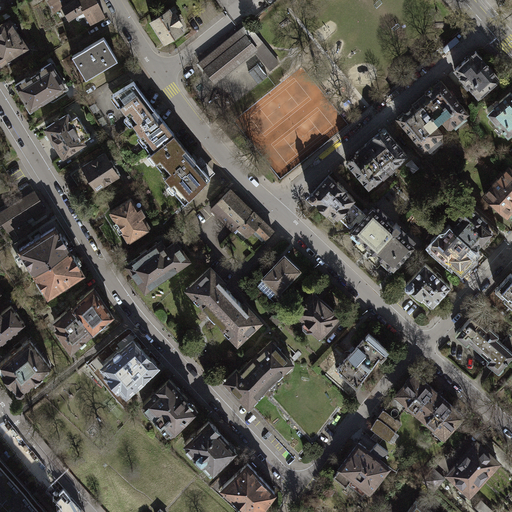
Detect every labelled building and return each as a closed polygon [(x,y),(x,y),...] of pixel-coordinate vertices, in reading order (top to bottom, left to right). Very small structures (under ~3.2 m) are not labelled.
[(49,0),(55,11),(62,7),(68,19),(85,10),(92,22),(104,15),(100,8),(95,0),(49,0)] [(168,8),(150,19),(165,42),(183,30),(179,24),(182,22),(175,12),(172,14),(168,8)] [(0,61),(24,46),(8,20),(0,24),(0,61)] [(271,69),(279,63),(267,48),(266,49),(263,44),(263,43),(247,23),(199,62),(216,82),(255,50),(271,69)] [(72,55),(86,78),(117,59),(103,37),(72,55)] [(500,78),(476,50),(455,69),(478,96),(500,78)] [(15,84),(30,109),(66,87),(50,62),(41,68),(42,70),(26,80),(25,78),(15,84)] [(260,63),(251,71),(261,83),(270,76),(260,63)] [(151,152),(174,134),(132,80),(113,94),(120,103),(118,104),(138,130),(135,132),(151,152)] [(441,80),(420,99),(438,120),(441,117),(448,125),(452,124),(467,111),(441,80)] [(511,131),(511,93),(510,91),(488,112),(509,134),(511,131)] [(420,99),(398,117),(424,148),(440,134),(440,131),(434,123),(438,120),(420,99)] [(67,114),(46,127),(51,136),(50,140),(53,145),(57,146),(63,155),(84,142),(82,140),(90,135),(77,113),(69,118),(67,114)] [(384,127),(365,144),(387,170),(407,153),(384,127)] [(206,181),(209,177),(174,134),(151,152),(148,155),(154,163),(156,161),(166,174),(164,176),(170,183),(167,185),(172,192),(175,191),(185,203),(206,181)] [(365,144),(346,160),(369,186),(387,170),(365,144)] [(104,152),(82,166),(84,168),(82,171),(84,175),(89,176),(96,188),(118,174),(113,167),(116,165),(111,159),(110,160),(104,152)] [(411,160),(406,164),(413,172),(418,168),(411,160)] [(511,168),(509,166),(498,179),(511,191),(511,168)] [(353,198),(329,175),(310,195),(327,211),(330,208),(350,227),(356,221),(358,222),(366,213),(351,200),(353,198)] [(511,191),(498,179),(484,194),(510,218),(511,215),(511,191)] [(211,208),(234,231),(252,211),(230,189),(211,208)] [(0,218),(8,231),(45,207),(34,190),(0,211),(0,218)] [(131,198),(111,210),(116,219),(113,221),(119,232),(123,230),(128,238),(149,226),(142,215),(145,214),(141,206),(137,208),(131,198)] [(498,230),(468,204),(459,215),(461,217),(452,226),(475,247),(482,240),(486,244),(498,230)] [(393,225),(373,206),(366,213),(358,222),(350,231),(360,241),(362,238),(383,257),(380,260),(391,270),(402,258),(404,261),(408,256),(405,254),(414,244),(397,229),(400,226),(396,222),(393,225)] [(272,230),(252,211),(234,231),(235,232),(240,227),(248,235),(255,227),(265,237),(272,230)] [(19,248),(34,272),(69,250),(54,226),(19,248)] [(475,247),(452,226),(444,236),(442,234),(432,245),(462,272),(473,259),(469,254),(475,247)] [(161,241),(128,263),(145,288),(188,259),(176,241),(166,248),(161,241)] [(83,272),(69,250),(34,272),(48,294),(83,272)] [(264,278),(257,286),(270,298),(278,289),(279,290),(299,269),(284,255),(263,277),(264,278)] [(450,285),(425,262),(406,283),(431,306),(450,285)] [(222,279),(210,266),(189,286),(198,295),(196,297),(210,311),(211,310),(217,316),(215,318),(229,333),(231,330),(240,339),(260,320),(248,308),(247,309),(220,281),(222,279)] [(511,273),(511,272),(496,289),(503,295),(505,293),(508,296),(505,299),(511,305),(511,273)] [(0,323),(20,308),(0,283),(0,323)] [(72,306),(92,331),(114,315),(94,289),(72,306)] [(339,314),(313,291),(295,311),(305,320),(303,322),(303,327),(306,330),(312,330),(319,337),(339,314)] [(71,347),(92,331),(72,306),(55,320),(59,325),(56,327),(71,347)] [(0,323),(0,369),(14,387),(56,355),(20,308),(0,323)] [(487,328),(472,315),(458,331),(462,335),(460,337),(465,342),(467,339),(488,358),(486,360),(493,366),(495,364),(500,369),(511,355),(511,335),(510,333),(502,342),(497,337),(499,334),(489,326),(487,328)] [(369,331),(337,368),(356,384),(379,357),(382,359),(390,349),(369,331)] [(131,338),(101,365),(107,371),(104,374),(116,387),(118,386),(124,392),(155,365),(131,338)] [(236,368),(226,378),(248,402),(291,362),(289,360),(272,341),(239,371),(236,368)] [(291,362),(248,402),(298,456),(315,441),(347,397),(299,351),(289,360),(291,362)] [(462,414),(415,372),(396,393),(443,435),(462,414)] [(196,407),(169,378),(143,403),(171,432),(196,407)] [(382,408),(370,425),(391,441),(404,424),(382,408)] [(206,420),(182,443),(201,462),(203,461),(211,470),(233,449),(215,429),(215,427),(210,422),(208,422),(206,420)] [(370,450),(360,442),(333,475),(353,491),(355,488),(363,495),(369,488),(388,465),(378,457),(388,450),(377,441),(370,450)] [(477,442),(449,471),(469,491),(481,478),(485,478),(488,476),(490,473),(490,469),(497,461),(477,442)] [(0,511),(49,511),(0,456),(0,511)] [(257,511),(275,491),(248,462),(222,486),(250,511),(257,511)] [(444,478),(433,468),(423,480),(434,489),(444,478)] [(64,504),(71,511),(75,511),(83,506),(73,495),(64,504)] [(426,508),(417,500),(406,511),(433,511),(433,510),(430,507),(427,507),(426,508)] [(492,511),(493,511),(482,502),(475,510),(476,511),(492,511)]
